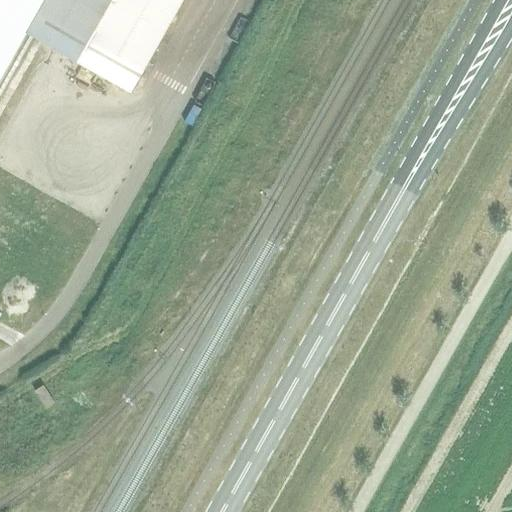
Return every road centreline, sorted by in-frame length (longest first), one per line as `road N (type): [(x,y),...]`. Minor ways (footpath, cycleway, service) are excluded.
road 1 (tertiary): [(223,511),(511,2)]
road 2 (unclassified): [(362,511),(511,244)]
